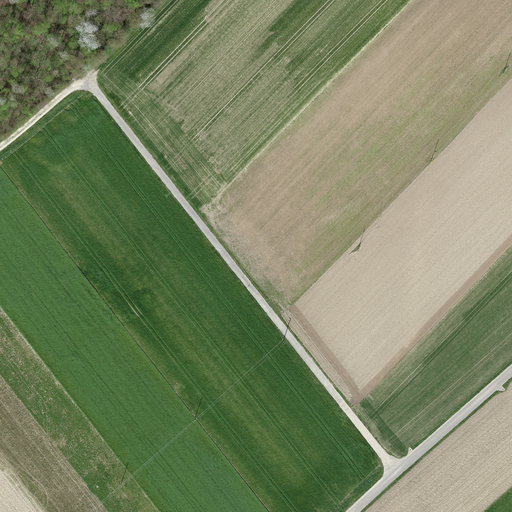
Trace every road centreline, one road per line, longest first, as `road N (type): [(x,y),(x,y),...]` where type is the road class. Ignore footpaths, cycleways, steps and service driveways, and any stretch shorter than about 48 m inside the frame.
road 1 (track): [(398,468),(83,77)]
road 2 (track): [(0,146),(83,77),(155,0)]
road 3 (track): [(511,371),(352,511)]
